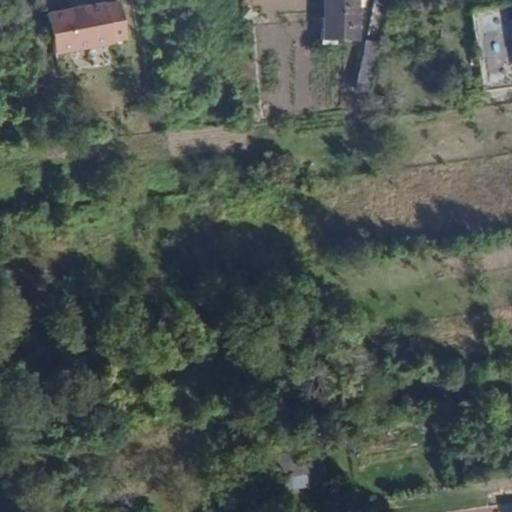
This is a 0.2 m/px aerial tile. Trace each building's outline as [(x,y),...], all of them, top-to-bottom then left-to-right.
[(323,25),(324,33),(351,31),(348,0),(317,0),(320,25),(323,25)] [(506,5),(467,12),(479,90),(511,85),(511,1),(506,2),(506,5)] [(104,5),(46,15),(51,55),(110,44),(110,43),(124,40),(119,4),(104,7),(104,5)] [(351,31),(324,33),(325,48),(333,48),(332,42),(352,41),(351,31)] [(377,47),(365,44),(354,94),(367,96),(377,47)]
